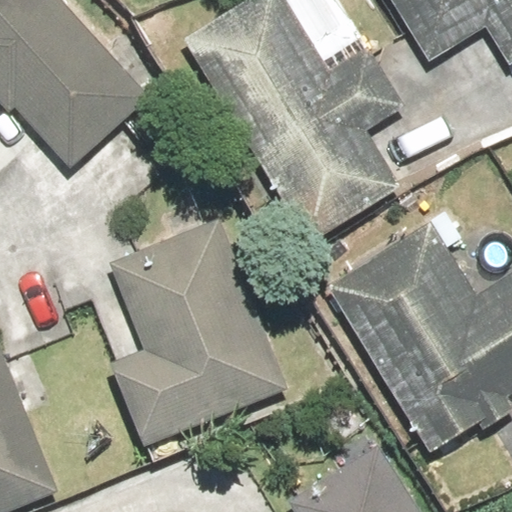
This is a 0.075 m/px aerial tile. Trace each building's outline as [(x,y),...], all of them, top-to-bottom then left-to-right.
[(158,93),(71,0),(0,0),(0,77),(81,164),(158,93)] [(300,0),(254,0),(197,35),(323,240),(414,184),(378,126),(416,103),(380,43),(342,66),(300,0)] [(511,0),(404,0),(442,61),(500,25),(511,45),(511,0)] [(301,385),(232,216),(121,262),(155,346),(123,359),(157,443),(301,385)] [(441,219),(341,281),(447,449),(492,421),(498,431),(511,421),(511,277),(488,292),(441,219)] [(0,308),(0,511),(2,511),(73,484),(0,308)] [(430,511),(386,441),(297,497),(306,511),(430,511)]
